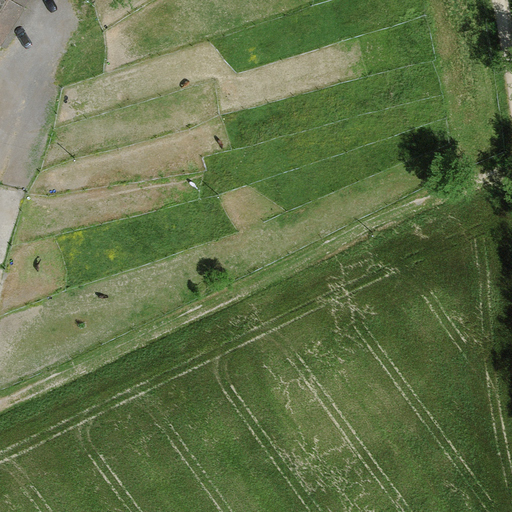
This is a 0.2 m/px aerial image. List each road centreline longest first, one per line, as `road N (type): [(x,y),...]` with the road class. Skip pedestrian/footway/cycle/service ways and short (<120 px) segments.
road 1 (track): [(511,159),(0,400)]
road 2 (track): [(0,135),(58,0)]
